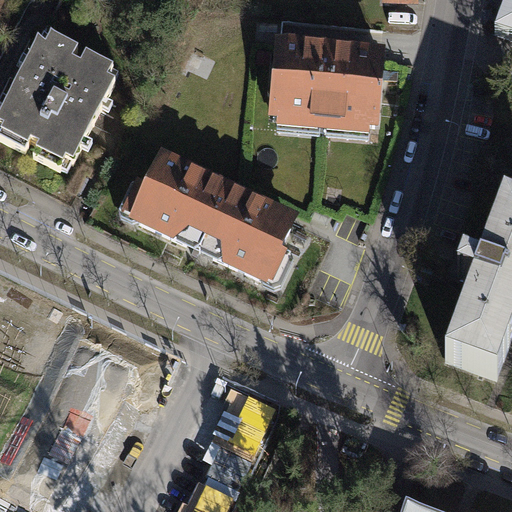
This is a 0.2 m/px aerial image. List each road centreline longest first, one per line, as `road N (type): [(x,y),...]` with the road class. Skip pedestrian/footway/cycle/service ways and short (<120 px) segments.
road 1 (tertiary): [(344,384),(428,153),(452,0)]
road 2 (tertiary): [(0,221),(344,384)]
road 3 (tertiary): [(344,384),(511,452)]
